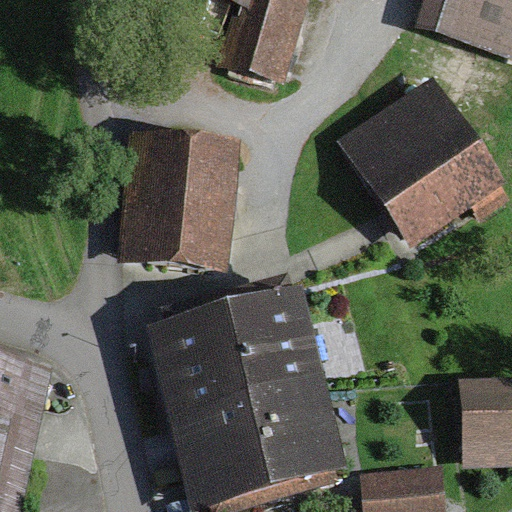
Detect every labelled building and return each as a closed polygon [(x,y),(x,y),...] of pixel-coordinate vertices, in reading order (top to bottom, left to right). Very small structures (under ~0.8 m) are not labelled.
[(203,0),(245,11),(251,13),(254,0),(203,0)] [(218,74),(274,89),(287,81),(306,10),(270,0),(254,0),(251,13),(245,11),(241,27),(232,24),(218,74)] [(511,0),(427,0),(418,30),(511,59),(511,0)] [(345,150),(411,258),(473,220),(478,228),(511,207),(511,203),(442,90),(345,150)] [(118,270),(227,278),(236,153),(127,146),(118,270)] [(220,321),(146,341),(193,511),(212,511),(235,506),(236,511),(264,511),(335,493),(332,481),(346,477),(297,299),(220,321)] [(0,511),(18,511),(47,379),(0,368),(0,511)] [(511,394),(461,397),(465,473),(511,471),(511,394)] [(360,481),(361,511),(441,511),(439,477),(360,481)]
